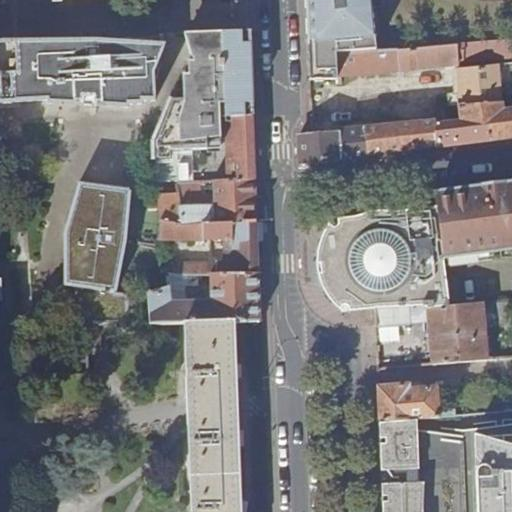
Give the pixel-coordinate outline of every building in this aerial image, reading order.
[(340,54),(376,51),(370,0),(306,0),(308,44),(309,78),(340,77),(340,54)] [(227,120),(252,118),(249,32),(184,34),(193,61),(189,61),(168,113),(156,143),(156,160),(171,160),(172,152),(207,150),(207,129),(221,128),(227,128),(227,120)] [(503,58),(502,41),(459,46),(459,44),(376,51),(340,54),(340,77),(354,76),(421,70),(456,63),(462,63),(462,61),(503,58)] [(161,46),(91,42),(7,43),(0,44),(0,104),(8,104),(48,101),(49,104),(75,102),(89,101),(101,102),(129,109),(130,106),(143,105),(143,103),(156,102),(154,81),(156,73),(156,71),(163,71),(162,57),(164,46),(161,46)] [(448,94),(449,107),(458,106),(461,107),(502,103),(501,89),(498,65),(456,69),(458,93),(448,94)] [(449,107),(451,122),(453,122),(487,119),(490,140),(511,137),(511,108),(503,110),(502,103),(461,107),(458,106),(449,107)] [(228,180),(254,179),(252,118),(227,120),(227,128),(228,180)] [(451,122),(436,124),(437,147),(490,140),(487,119),(453,122),(451,122)] [(436,122),(364,129),(366,156),(437,147),(436,124),(436,122)] [(207,129),(207,150),(222,149),(221,128),(207,129)] [(364,129),(342,131),(332,132),(332,137),(300,139),(300,165),(346,161),(366,158),(366,156),(364,129)] [(182,225),(255,221),(254,179),(228,180),(213,181),(214,205),(180,207),(182,225)] [(454,258),(511,250),(511,182),(443,199),(444,204),(445,204),(449,233),(450,233),(454,258)] [(86,329),(129,327),(127,302),(125,302),(125,300),(115,298),(115,296),(116,296),(128,246),(131,193),(128,191),(79,184),(64,236),(64,290),(75,292),(75,328),(86,329)] [(162,222),(182,225),(180,207),(178,196),(157,196),(157,221),(161,222),(162,222)] [(440,234),(449,233),(445,204),(444,204),(436,205),(440,234)] [(428,308),(449,307),(444,266),(443,260),(440,234),(436,205),(338,219),(338,222),(337,225),(334,226),(332,226),(330,224),(329,223),(324,232),(320,242),(318,251),(317,261),(317,264),(318,271),(320,280),(322,287),(326,295),(329,300),(333,305),(340,312),(340,308),(342,306),(345,306),(347,307),(349,309),(349,311),(375,309),(427,307),(428,308)] [(211,276),(257,275),(255,221),(182,225),(162,222),(162,241),(223,241),(224,262),(213,262),(210,265),(190,264),(190,269),(184,269),(184,276),(190,276),(211,276)] [(443,260),(454,258),(450,233),(449,233),(440,234),(443,260)] [(455,265),(511,257),(511,250),(454,258),(455,265)] [(444,266),(455,265),(454,258),(443,260),(444,266)] [(183,263),(162,263),(162,273),(168,274),(168,276),(184,276),(184,269),(183,263)] [(233,322),(259,321),(257,275),(211,276),(212,303),(171,305),(170,291),(168,291),(149,298),(150,326),(185,324),(233,322)] [(184,276),(168,276),(168,291),(170,291),(190,290),(190,276),(184,276)] [(511,325),(511,301),(462,306),(449,307),(428,308),(427,307),(375,309),(375,327),(429,321),(432,364),(487,359),(484,326),(511,325)] [(238,511),(235,400),(233,322),(185,324),(188,405),(191,511),(238,511)] [(106,355),(105,330),(88,330),(88,355),(106,355)] [(379,421),(417,418),(438,416),(439,415),(437,386),(409,388),(409,384),(378,386),(379,421)] [(511,511),(511,423),(497,425),(470,429),(463,430),(451,428),(440,427),(440,433),(417,429),(417,418),(379,421),(381,472),(382,511),(511,511)]
